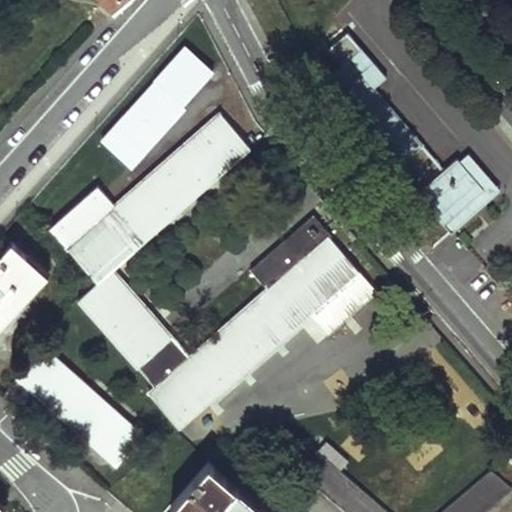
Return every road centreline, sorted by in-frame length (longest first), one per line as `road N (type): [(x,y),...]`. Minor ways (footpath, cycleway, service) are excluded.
road 1 (residential): [(218,0),(287,124),(511,373)]
road 2 (residential): [(164,0),(0,176)]
